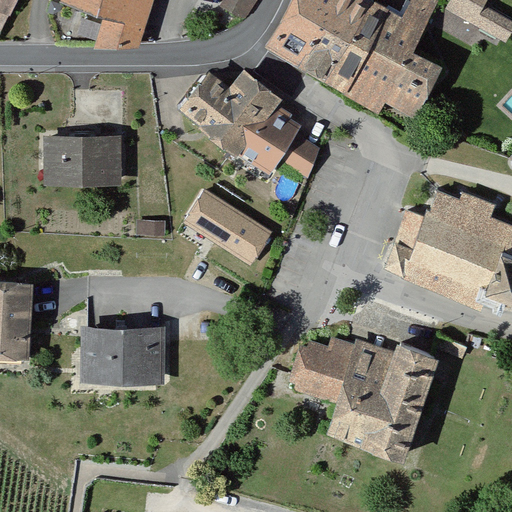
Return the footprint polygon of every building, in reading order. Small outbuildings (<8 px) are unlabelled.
[(16,0),(0,0),(0,16),(9,20),(16,0)] [(58,0),(104,16),(93,49),(138,50),(153,0),(58,0)] [(224,0),(223,2),(250,15),(257,0),(224,0)] [(409,0),(402,12),(381,0),(287,0),(264,43),(377,111),(383,97),(415,115),(442,62),(414,47),(438,0),(409,0)] [(451,0),(444,19),(505,43),(511,26),(511,12),(487,3),(488,0),(451,0)] [(230,81),(208,65),(175,101),(270,167),(278,158),(307,175),(325,129),(276,103),(284,92),(243,62),(230,81)] [(40,136),(39,186),(124,187),(124,137),(40,136)] [(259,257),(276,219),(202,186),(185,224),(259,257)] [(511,222),(491,215),(495,204),(462,192),(460,198),(435,189),(412,252),(391,244),(381,269),(486,308),(493,287),(511,293),(511,222)] [(0,358),(31,360),(32,276),(0,275),(0,358)] [(165,382),(165,324),(84,324),(82,381),(165,382)] [(327,430),(404,456),(438,353),(396,338),(392,351),(333,331),(328,344),(303,336),(286,385),(335,400),(327,430)]
